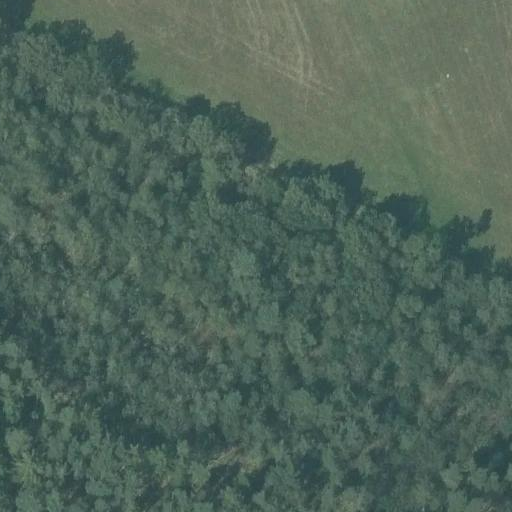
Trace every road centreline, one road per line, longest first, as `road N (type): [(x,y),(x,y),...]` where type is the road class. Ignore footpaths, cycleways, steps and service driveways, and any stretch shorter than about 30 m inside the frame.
road 1 (track): [(0,31),(511,299)]
road 2 (track): [(0,318),(112,435),(181,461),(353,485),(367,511)]
